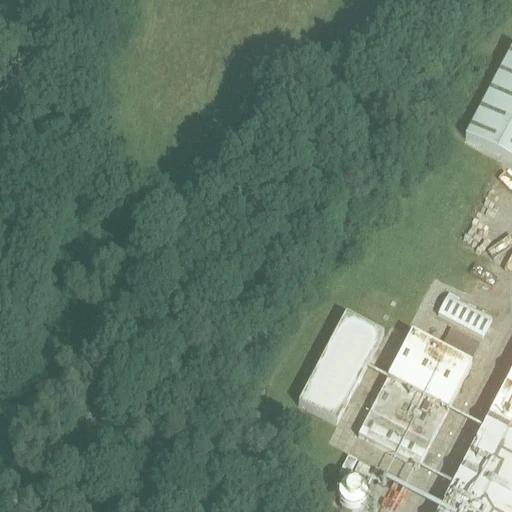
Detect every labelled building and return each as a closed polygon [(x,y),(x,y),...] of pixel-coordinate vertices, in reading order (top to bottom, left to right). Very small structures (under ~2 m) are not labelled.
[(511,53),(503,70),(466,141),(511,165),(511,53)] [(481,342),(492,322),(478,315),(480,313),(469,307),(468,309),(458,304),(460,302),(449,296),(437,318),(481,342)] [(311,385),(299,407),(336,427),(383,338),(346,318),(311,385)] [(411,339),(383,392),(359,439),(413,467),(467,366),(411,339)] [(511,511),(511,375),(510,379),(482,432),(464,467),(440,511),(511,511)] [(348,459),(339,476),(347,481),(357,463),(348,459)] [(359,466),(354,475),(365,481),(370,471),(359,466)]
